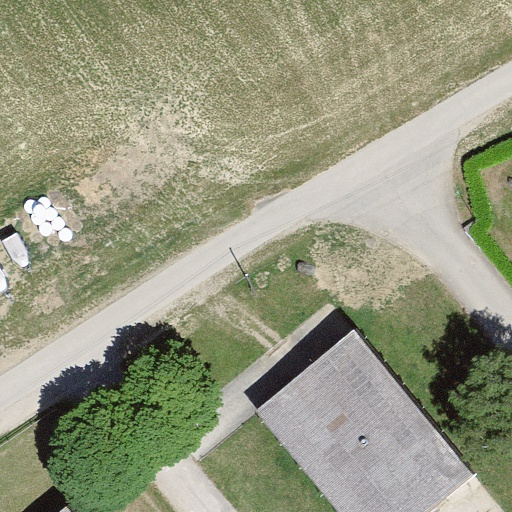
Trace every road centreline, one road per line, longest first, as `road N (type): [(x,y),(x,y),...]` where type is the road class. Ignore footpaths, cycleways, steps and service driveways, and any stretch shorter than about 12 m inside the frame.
road 1 (track): [(0,392),(511,83)]
road 2 (track): [(377,162),(511,327)]
